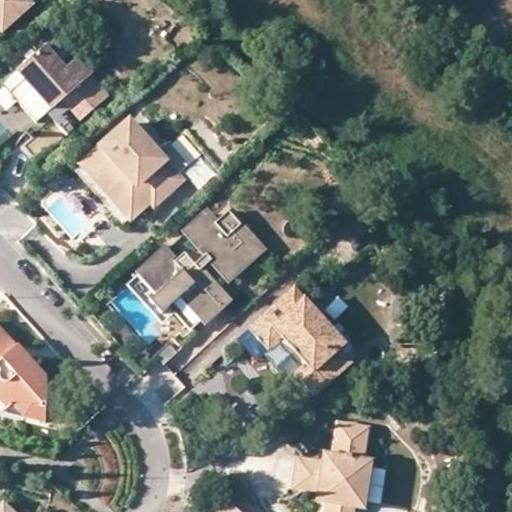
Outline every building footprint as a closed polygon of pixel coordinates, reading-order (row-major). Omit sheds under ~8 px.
[(0,0),(0,33),(33,4),(28,0),(0,0)] [(49,49),(6,88),(41,126),(53,115),(59,122),(29,149),(43,164),(79,132),(77,130),(113,98),(94,78),(96,76),(82,60),(69,71),(49,49)] [(129,121),(82,163),(116,200),(135,183),(153,202),(180,178),(177,174),(188,163),(168,141),(157,151),(129,121)] [(133,220),(153,202),(135,183),(116,200),(133,220)] [(245,227),(233,213),(219,226),(211,216),(148,274),(165,293),(157,300),(153,303),(166,317),(177,307),(194,326),(206,315),(212,322),(232,303),(205,274),(216,263),(233,282),(248,269),(241,261),(245,258),(251,266),(266,252),(248,233),(246,235),(242,231),(245,227)] [(241,261),(248,269),(251,266),(245,258),(241,261)] [(165,293),(148,274),(139,281),(157,300),(165,293)] [(299,293),(254,334),(273,355),(268,360),(289,382),(307,365),(311,370),(300,379),(319,400),(355,368),(343,354),(349,348),(299,293)] [(17,349),(0,329),(0,389),(14,406),(48,406),(49,380),(19,347),(17,349)] [(273,355),(254,334),(242,344),(261,366),(268,360),(273,355)] [(178,354),(174,349),(161,361),(165,366),(178,354)] [(14,406),(0,389),(0,413),(48,425),(48,406),(14,406)] [(373,431),(344,427),(339,453),(342,454),(342,458),(330,456),(328,472),(322,471),(323,464),(303,460),(298,490),(324,494),(322,502),(331,503),(329,511),(358,511),(360,508),(367,465),(373,431)] [(376,466),(367,465),(360,508),(369,509),(376,466)]
